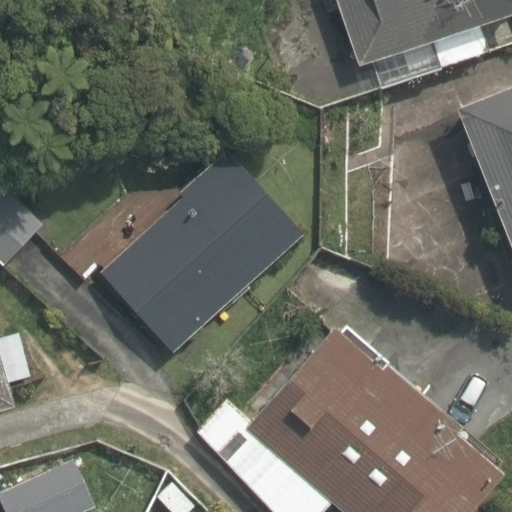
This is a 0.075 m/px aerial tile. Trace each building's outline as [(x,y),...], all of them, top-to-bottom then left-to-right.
[(511,0),(334,0),(356,61),(511,8),(511,0)] [(242,76),(254,48),(223,35),(212,63),(242,76)] [(511,58),(432,86),(504,295),(511,292),(511,58)] [(102,273),(173,353),(302,240),(225,152),(176,195),(182,202),(102,273)] [(0,262),(3,266),(38,225),(0,191),(0,262)] [(293,283),(356,309),(374,266),(326,246),(293,283)] [(322,511),(331,503),(341,511),(468,511),(501,474),(453,432),(458,426),(386,364),(380,370),(333,329),(251,425),(225,403),(198,435),(269,511),(322,511)] [(0,335),(0,356),(6,382),(30,375),(19,330),(0,335)] [(0,407),(11,405),(0,363),(0,407)] [(0,493),(0,501),(5,511),(85,511),(94,508),(73,460),(0,493)] [(169,480),(153,494),(169,511),(184,511),(192,505),(169,480)]
